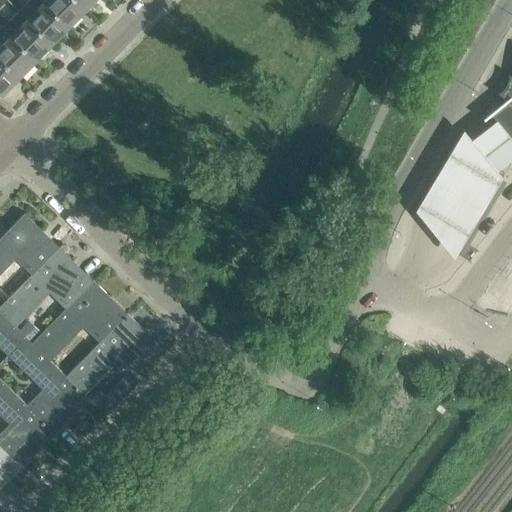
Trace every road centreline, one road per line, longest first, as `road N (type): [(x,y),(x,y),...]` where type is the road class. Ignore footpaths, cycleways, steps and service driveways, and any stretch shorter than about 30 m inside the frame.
road 1 (tertiary): [(351,283),(511,0)]
road 2 (unclassified): [(209,339),(16,143)]
road 3 (residential): [(33,511),(209,339)]
road 4 (unclassified): [(16,143),(160,0)]
